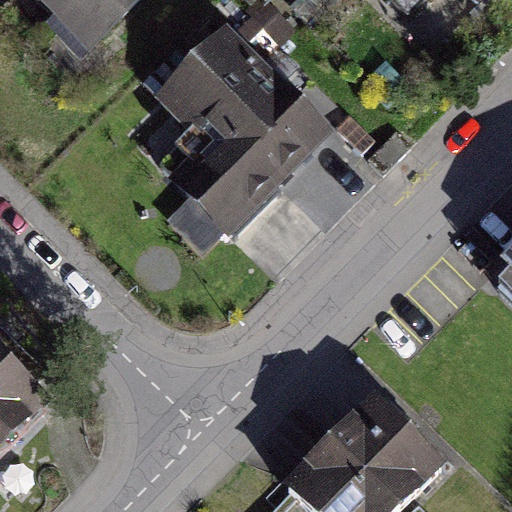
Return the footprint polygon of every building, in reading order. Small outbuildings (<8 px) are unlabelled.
[(93,60),(153,0),(33,0),(38,5),(93,60)] [(382,0),(408,26),(434,0),(382,0)] [(228,242),(326,144),(285,103),(226,45),(165,106),(223,164),(186,200),(228,242)] [(0,432),(43,386),(0,347),(0,432)] [(305,511),(392,511),(435,472),(402,438),(375,409),(286,492),(305,511)]
